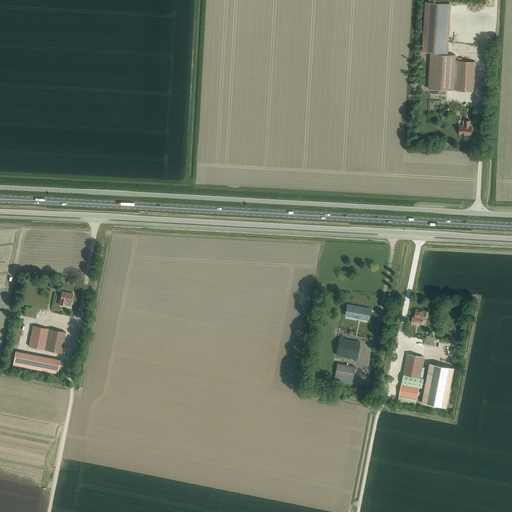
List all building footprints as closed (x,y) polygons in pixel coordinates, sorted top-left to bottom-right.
[(451,3),(425,1),(422,51),(448,53),(451,3)] [(454,90),(456,61),(456,55),(431,54),(429,88),(454,90)] [(475,62),(456,61),(454,90),(474,91),(475,62)] [(460,126),(459,134),(462,134),(467,135),(471,135),(471,134),(472,134),(472,130),(471,130),(472,126),(470,126),(470,121),(464,120),(464,126),(460,126)] [(71,302),(73,293),(62,291),(60,300),(59,299),(58,304),(66,306),(67,302),(71,302)] [(348,305),(345,315),(350,316),(350,315),(354,315),(354,314),(359,315),(358,316),(363,317),(363,318),(368,319),(370,311),(365,310),(366,308),(348,305)] [(412,321),(422,323),(423,320),(426,320),(427,311),(416,309),(414,317),(412,316),(412,321)] [(29,346),(44,349),(48,329),(33,326),(29,346)] [(62,352),(66,332),(48,329),(44,349),(62,352)] [(356,359),(360,342),(339,338),(336,355),(356,359)] [(404,374),(420,377),(424,356),(407,353),(403,373),(404,374)] [(335,375),(352,378),(355,367),(337,363),(335,375)] [(454,368),(429,363),(422,402),(447,407),(454,368)] [(419,387),(422,387),(424,377),(420,377),(404,374),(402,383),(419,387)] [(419,387),(402,383),(401,383),(399,395),(417,398),(419,387)]
